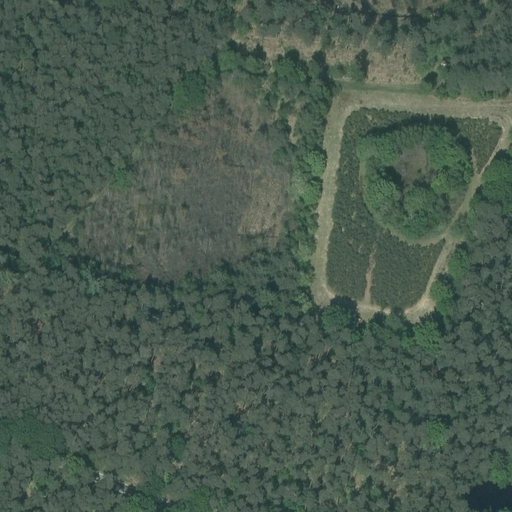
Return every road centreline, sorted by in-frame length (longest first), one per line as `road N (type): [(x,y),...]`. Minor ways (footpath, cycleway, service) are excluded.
road 1 (track): [(0,297),(243,0)]
road 2 (track): [(193,61),(402,81),(439,67)]
road 3 (secondary): [(177,511),(0,437)]
